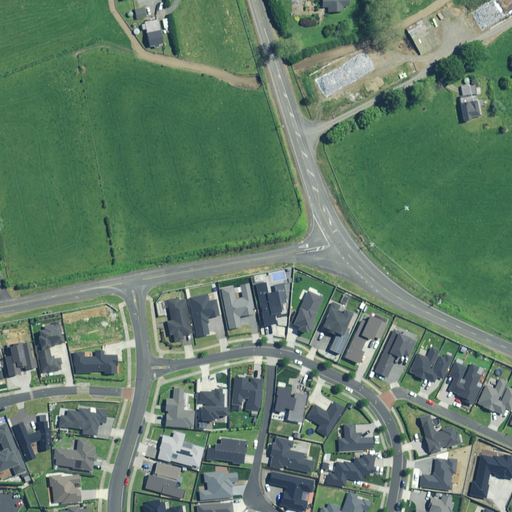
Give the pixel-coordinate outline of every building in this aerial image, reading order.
[(349,6),(348,0),(322,0),(323,7),(328,7),(328,12),(343,11),(342,7),(349,6)] [(146,17),(144,8),(134,10),(136,19),(146,17)] [(164,45),(157,20),(141,24),(143,30),(145,29),(150,47),(153,46),(154,48),(164,45)] [(426,30),(420,20),(406,29),(421,55),(440,44),(431,27),(426,30)] [(479,118),(475,87),(469,88),(469,85),(459,86),(464,122),(471,121),(471,119),(479,118)] [(264,282),(254,284),(258,307),(260,307),(261,312),(259,312),(262,327),(274,324),(273,316),(279,315),(278,311),(281,310),(280,303),(285,302),(281,283),(272,285),(273,291),(266,293),(264,282)] [(232,286),(220,289),(227,329),(239,326),(237,316),(253,313),(247,283),(239,285),(241,298),(234,299),(232,286)] [(295,330),(304,334),(306,330),(309,331),(313,323),(310,321),(313,315),(314,315),(322,298),(307,291),(299,309),(298,308),(296,312),(295,311),(289,323),(297,327),(295,330)] [(188,298),(195,337),(207,335),(205,323),(207,323),(206,318),(218,316),(215,299),(207,301),(206,294),(188,298)] [(177,300),(177,298),(165,300),(170,321),(165,322),(167,335),(171,335),(172,342),(181,340),(180,335),(190,333),(183,299),(177,300)] [(339,305),(331,302),(320,327),(335,334),(327,350),(338,355),(348,334),(342,331),(350,314),(342,310),(340,314),(336,312),(339,305)] [(73,347),(112,340),(110,330),(112,329),(109,316),(93,319),(93,315),(83,317),(86,330),(70,333),(73,347)] [(360,320),(354,334),(365,338),(369,340),(371,336),(378,339),(385,324),(367,316),(364,321),(360,320)] [(52,355),(51,354),(50,347),(52,346),(52,345),(65,343),(64,337),(61,324),(54,325),(54,324),(45,325),(46,328),(41,329),(42,334),(39,334),(41,346),(38,347),(43,372),(50,371),(61,369),(60,363),(62,363),(61,356),(55,357),(55,354),(52,355)] [(399,332),(393,329),(383,351),(394,356),(398,358),(400,354),(406,357),(413,341),(398,335),(399,332)] [(365,338),(354,334),(343,358),(357,364),(362,352),(359,351),(365,338)] [(33,357),(30,340),(23,342),(23,340),(14,342),(14,343),(11,344),(12,354),(6,355),(10,374),(21,372),(20,367),(26,366),(26,368),(37,366),(35,356),(33,357)] [(423,379),(426,380),(431,370),(428,369),(430,365),(431,365),(438,350),(430,347),(426,357),(417,353),(408,372),(414,375),(414,376),(423,380),(423,379)] [(85,352),(74,352),(74,365),(76,365),(76,372),(94,372),(94,369),(105,369),(105,372),(117,372),(117,365),(118,365),(118,354),(105,354),(105,350),(96,350),(96,356),(85,356),(85,352)] [(391,363),(394,356),(383,351),(373,372),(385,378),(392,364),(391,363)] [(442,379),(451,357),(444,354),(443,358),(438,356),(432,370),(431,370),(426,380),(433,383),(436,377),(442,379)] [(448,391),(456,395),(462,382),(459,381),(466,367),(454,362),(448,376),(453,378),(448,391)] [(482,369),(470,364),(462,382),(456,395),(456,396),(462,398),(461,401),(470,405),(478,388),(475,387),(482,369)] [(233,377),(230,405),(239,406),(240,398),(245,398),(244,410),(255,412),(256,408),(258,408),(261,379),(250,378),(250,383),(246,382),(247,378),(233,377)] [(492,411),(494,412),(499,401),(496,400),(498,396),(499,397),(506,383),(498,379),(494,389),(485,385),(477,404),(482,406),(482,408),(491,412),(492,411)] [(299,423),(305,395),(293,393),(292,399),(287,398),(289,388),(277,386),(274,396),(276,396),(273,411),(281,413),(282,408),(287,410),(285,420),(299,423)] [(499,401),(494,412),(501,415),(504,408),(509,411),(511,405),(511,386),(511,389),(506,388),(500,402),(499,401)] [(163,426),(187,428),(187,427),(192,427),(193,411),(181,411),(183,390),(172,389),(171,399),(164,398),(163,411),(165,412),(165,414),(164,414),(164,417),(163,426)] [(198,408),(198,421),(211,421),(211,420),(214,420),(214,416),(224,416),(224,408),(222,408),(223,394),(221,394),(221,389),(213,389),(213,392),(211,392),(199,392),(199,403),(204,403),(204,408),(198,408)] [(315,431),(325,437),(343,408),(333,402),(326,412),(314,404),(306,417),(319,425),(315,431)] [(79,410),(68,409),(67,415),(61,415),(60,426),(68,427),(68,426),(84,428),(83,433),(97,435),(99,425),(100,425),(100,422),(106,423),(108,409),(97,408),(96,412),(91,411),(91,409),(80,407),(79,410)] [(454,426),(441,429),(441,430),(436,432),(436,430),(431,414),(418,417),(428,456),(441,453),(441,449),(445,448),(445,449),(462,445),(459,433),(457,434),(454,426)] [(26,470),(6,422),(0,424),(0,441),(1,441),(5,450),(0,451),(0,469),(11,465),(15,474),(26,470)] [(36,459),(30,444),(40,441),(40,452),(49,452),(49,444),(51,444),(51,429),(47,429),(47,422),(38,422),(38,431),(28,435),(23,423),(11,428),(26,463),(36,459)] [(337,439),(337,450),(372,449),(371,437),(360,438),(360,433),(352,433),(351,424),(343,425),(343,439),(337,439)] [(171,438),(161,436),(158,448),(159,449),(156,459),(167,462),(168,461),(196,468),(202,447),(181,441),(183,435),(173,432),(171,438)] [(293,441),(275,437),(274,444),(271,443),(268,456),(271,457),(269,466),(280,469),(281,467),(308,472),(309,470),(311,470),(313,461),(302,459),(303,454),(290,451),(293,441)] [(95,453),(96,446),(88,445),(89,439),(79,438),(77,450),(55,447),(53,458),(57,458),(56,464),(73,466),(73,467),(93,470),(94,460),(96,460),(97,453),(95,453)] [(206,448),(204,460),(213,461),(213,459),(231,462),(230,464),(241,465),(244,441),(220,438),(219,445),(213,444),(213,449),(206,448)] [(361,475),(367,477),(368,473),(371,474),(372,468),(371,468),(373,457),(361,454),(360,459),(354,458),(353,463),(342,461),(342,463),(335,462),(333,474),(327,473),(325,484),(343,487),(344,478),(359,481),(361,475)] [(492,457),(481,455),(475,482),(473,481),(470,495),(485,499),(488,485),(487,485),(489,472),(494,473),(494,475),(511,479),(511,461),(510,461),(511,456),(504,455),(503,458),(493,456),(492,457)] [(421,475),(419,487),(450,491),(450,484),(449,483),(450,473),(454,473),(456,460),(445,459),(445,460),(435,459),(433,476),(421,475)] [(143,489),(170,497),(180,500),(183,491),(173,488),(178,469),(155,462),(151,477),(147,476),(143,489)] [(312,480),(270,471),(267,484),(285,487),(284,492),(281,491),(278,505),(285,507),(285,508),(302,511),(303,511),(307,493),(310,493),(312,480)] [(222,472),(202,473),(203,483),(206,483),(206,491),(198,491),(199,500),(231,497),(229,483),(236,482),(235,473),(222,474),(222,472)] [(61,474),(49,476),(50,486),(52,485),(54,502),(62,501),(62,503),(82,501),(81,490),(75,490),(74,483),(80,482),(79,474),(62,476),(61,474)] [(320,507),(318,511),(361,511),(362,510),(365,511),(369,502),(361,499),(361,500),(356,498),(357,495),(347,492),(341,508),(328,503),(325,509),(320,507)] [(423,511),(415,510),(414,511),(449,511),(452,504),(449,503),(451,499),(441,496),(440,501),(430,498),(427,507),(429,508),(427,511),(423,511)] [(180,511),(180,506),(164,508),(163,503),(158,504),(157,500),(144,503),(144,505),(141,506),(141,511),(180,511)] [(231,511),(231,503),(196,506),(196,511),(231,511)]
